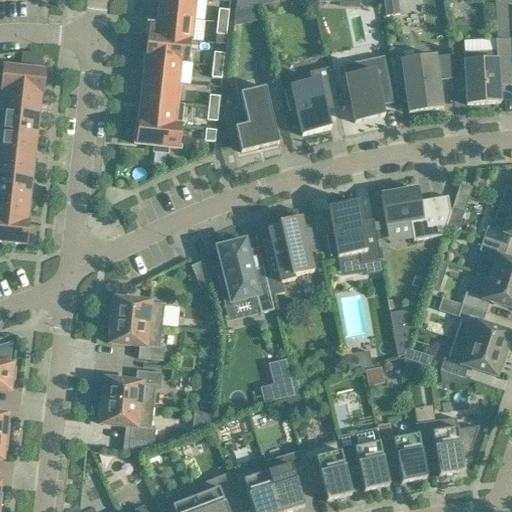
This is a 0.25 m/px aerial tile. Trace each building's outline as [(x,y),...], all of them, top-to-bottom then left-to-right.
[(192,20),(194,0),(159,0),(158,17),(192,20)] [(236,0),(235,13),(258,8),(255,0),(236,0)] [(383,0),(386,17),(398,15),(396,0),(383,0)] [(227,24),(228,12),(218,11),(217,23),(227,24)] [(190,42),(192,20),(158,17),(157,27),(148,26),(147,34),(148,34),(147,37),(147,36),(146,38),(190,42)] [(225,37),(227,24),(217,23),(215,36),(225,37)] [(187,64),(190,42),(146,38),(144,60),(145,60),(179,63),(187,64)] [(497,65),(510,65),(508,41),(495,42),(495,52),(483,53),(483,61),(463,63),(466,106),(499,104),(497,65)] [(222,67),(223,55),(213,54),(212,66),(222,67)] [(400,61),(408,115),(442,110),(438,82),(451,80),(449,57),(435,59),(434,56),(400,61)] [(383,58),(342,66),(354,125),(383,119),(381,107),(392,105),(383,58)] [(177,84),(179,63),(145,60),(143,80),(177,84)] [(221,80),(222,67),(212,66),(211,79),(221,80)] [(0,91),(3,91),(39,95),(41,96),(44,72),(3,68),(0,91)] [(337,109),(328,69),(309,74),(311,83),(289,88),(290,91),(285,93),(285,92),(284,92),(288,112),(289,112),(289,111),(295,110),(301,138),(329,131),(323,104),(334,102),(336,109),(337,109)] [(175,105),(177,84),(143,80),(140,102),(175,106),(175,105)] [(234,128),(240,154),(278,145),(265,88),(239,94),(247,126),(234,128)] [(37,116),(39,95),(3,91),(1,112),(37,116)] [(217,110),(219,98),(209,97),(207,109),(217,110)] [(181,127),(183,105),(175,105),(175,106),(140,102),(138,122),(181,127)] [(216,123),(217,110),(207,109),(206,122),(216,123)] [(0,133),(34,138),(37,116),(1,112),(0,117),(0,133)] [(181,127),(138,122),(137,122),(135,142),(135,145),(154,147),(154,152),(166,154),(166,149),(178,150),(181,127)] [(214,144),(215,132),(205,131),(204,143),(214,144)] [(0,155),(32,159),(34,138),(0,133),(0,155)] [(0,177),(30,180),(32,159),(0,155),(0,177)] [(0,198),(27,202),(30,180),(0,177),(0,198)] [(459,185),(451,209),(464,213),(471,189),(459,185)] [(511,189),(504,187),(497,209),(511,213),(511,189)] [(417,191),(380,197),(385,226),(409,222),(413,243),(442,237),(450,214),(447,198),(419,203),(417,191)] [(0,220),(25,223),(25,222),(27,202),(0,198),(0,220)] [(328,209),(333,237),(327,238),(327,237),(326,237),(329,258),(331,258),(331,257),(336,256),(337,259),(358,256),(360,265),(379,261),(373,221),(371,222),(372,229),(361,231),(357,204),(328,209)] [(511,213),(497,209),(491,229),(486,228),(482,240),(506,248),(510,236),(511,236),(511,213)] [(326,217),(314,218),(316,233),(328,231),(326,217)] [(312,274),(302,231),(300,219),(278,224),(279,228),(267,231),(269,240),(261,242),(270,278),(267,282),(271,298),(283,295),(281,285),(294,282),(293,278),(312,274)] [(28,223),(25,222),(25,223),(0,220),(0,243),(25,246),(28,223)] [(273,312),(263,269),(251,272),(244,243),(242,244),(241,240),(228,243),(229,247),(216,250),(223,275),(216,277),(220,293),(222,293),(225,306),(231,305),(255,299),(260,316),(273,312)] [(506,248),(482,240),(478,253),(482,254),(476,275),(511,286),(511,262),(503,260),(506,248)] [(190,268),(200,291),(212,285),(202,262),(190,268)] [(437,262),(434,271),(444,274),(447,266),(437,262)] [(511,286),(476,275),(469,295),(465,294),(461,306),(485,314),(489,303),(511,310),(511,286)] [(162,328),(164,306),(114,300),(113,309),(109,309),(108,322),(162,328)] [(481,326),(485,314),(461,306),(457,319),(461,320),(454,342),(467,346),(468,345),(506,358),(510,345),(506,344),(509,335),(481,326)] [(389,318),(392,334),(402,333),(399,316),(389,318)] [(420,318),(401,320),(405,356),(424,354),(420,318)] [(159,349),(162,328),(108,322),(106,335),(110,336),(109,345),(138,348),(137,360),(162,363),(164,350),(159,349)] [(506,358),(468,345),(467,346),(454,342),(448,361),(443,360),(439,372),(463,380),(467,369),(495,378),(498,369),(501,370),(506,358)] [(377,358),(356,361),(358,378),(379,375),(377,358)] [(0,365),(0,391),(9,392),(10,382),(14,382),(15,369),(12,369),(12,367),(0,365)] [(159,388),(161,375),(136,372),(134,384),(105,381),(104,390),(100,390),(99,403),(153,409),(155,388),(159,388)] [(463,380),(439,372),(441,386),(464,382),(463,380)] [(380,396),(393,393),(388,376),(375,380),(380,396)] [(274,385),(261,389),(265,404),(296,396),(292,381),(274,385)] [(284,401),(289,416),(305,412),(301,396),(284,401)] [(150,430),(153,409),(99,403),(97,416),(101,417),(100,426),(130,429),(128,441),(153,444),(155,430),(150,430)] [(0,415),(0,438),(7,439),(9,426),(5,426),(6,416),(0,415)] [(210,430),(211,417),(201,415),(200,428),(210,430)] [(429,423),(436,464),(438,478),(463,474),(461,458),(469,457),(478,428),(457,431),(455,420),(429,423)] [(436,464),(429,423),(414,426),(416,436),(417,436),(423,467),(436,464)] [(392,443),(397,472),(400,486),(426,481),(423,467),(417,436),(416,436),(392,441),(392,443)] [(312,449),(322,490),(325,503),(351,497),(347,483),(340,455),(337,443),(312,449)] [(397,472),(392,443),(379,446),(385,474),(397,472)] [(353,451),(360,480),(363,494),(388,488),(385,474),(379,446),(378,444),(353,449),(353,451)] [(322,490),(312,449),(299,453),(311,493),(322,490)] [(360,480),(353,451),(340,455),(347,483),(360,480)] [(287,456),(290,468),(299,496),(311,493),(299,453),(287,456)] [(299,496),(290,468),(287,456),(263,464),(266,474),(277,511),(295,511),(303,510),(299,496)] [(242,483),(251,511),(277,511),(266,474),(242,481),(242,483)] [(214,480),(226,511),(239,511),(230,487),(231,487),(227,475),(214,480)] [(226,511),(214,480),(190,489),(194,499),(194,498),(199,511),(226,511)] [(249,511),(251,511),(242,483),(231,487),(230,487),(239,511),(249,511)] [(172,509),(172,511),(199,511),(194,498),(194,499),(171,507),(172,509)]
